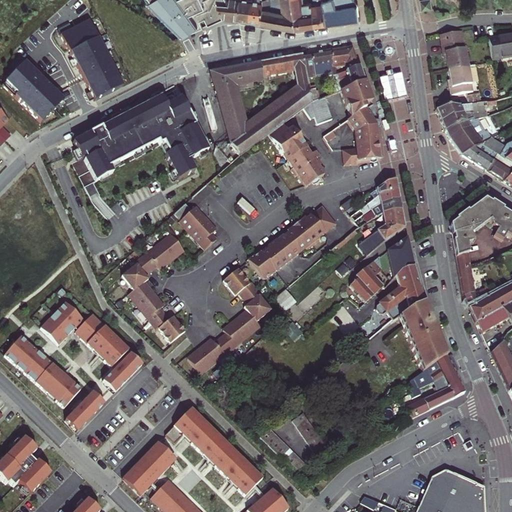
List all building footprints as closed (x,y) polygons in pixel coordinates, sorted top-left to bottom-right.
[(185,36),(225,18),(219,3),(230,3),(228,0),(153,0),(151,2),(185,36)] [(231,18),(236,19),(239,0),(228,0),(230,4),(219,3),(225,18),(231,18)] [(239,0),(236,19),(243,20),(249,21),(252,0),(239,0)] [(263,0),(252,0),(249,21),(255,22),(261,23),(264,9),(263,0)] [(263,0),(264,9),(261,23),(279,26),(296,29),(295,16),(296,16),(292,0),(283,0),(284,4),(272,5),(271,0),(263,0)] [(306,28),(316,26),(312,5),(312,3),(305,4),(304,0),(292,0),(296,16),(295,16),(296,29),(306,28)] [(323,25),(327,25),(323,1),(323,0),(314,0),(315,4),(319,26),(323,25)] [(358,6),(354,0),(323,0),(323,1),(327,25),(342,22),(356,20),(355,16),(359,16),(358,6)] [(420,0),(421,5),(432,5),(432,10),(433,10),(432,0),(420,0)] [(185,36),(151,2),(148,3),(182,37),(185,36)] [(124,85),(90,20),(61,35),(96,100),(124,85)] [(442,58),(444,57),(447,71),(467,68),(460,33),(438,37),(440,47),(442,58)] [(511,36),(501,38),(488,41),(492,61),(511,57),(511,36)] [(340,68),(342,73),(359,68),(356,57),(352,47),(330,51),(332,73),(332,77),(336,76),(334,69),(340,68)] [(314,76),(332,73),(330,51),(316,54),(302,56),(306,79),(314,78),(314,76)] [(282,125),(303,110),(309,105),(311,103),(318,101),(317,97),(316,92),(315,90),(308,91),(306,79),(302,56),(268,63),(271,75),(282,73),(293,71),(298,94),(246,133),(230,145),(239,158),(267,136),(282,125)] [(43,122),(65,99),(26,60),(6,80),(18,93),(16,95),(43,122)] [(262,77),(271,75),(268,63),(262,64),(260,64),(262,77)] [(243,122),(233,85),(261,80),(262,77),(260,64),(210,74),(227,134),(243,122)] [(470,84),(477,82),(474,66),(467,68),(470,84)] [(340,92),(364,82),(362,75),(359,68),(342,73),(336,76),(332,77),(335,94),(340,92)] [(396,68),(376,74),(381,94),(401,89),(396,68)] [(449,91),(450,97),(471,93),(470,84),(467,68),(447,71),(450,85),(447,86),(449,91)] [(191,79),(179,85),(181,92),(194,86),(191,79)] [(361,113),(372,106),(364,82),(340,92),(350,120),(361,113)] [(466,97),(468,105),(472,105),(481,104),(479,94),(466,97)] [(161,98),(73,144),(77,151),(73,153),(77,162),(85,158),(86,160),(84,161),(95,183),(113,174),(110,168),(158,143),(160,147),(163,146),(168,154),(164,156),(177,181),(194,172),(189,161),(208,152),(181,99),(165,107),(161,98)] [(309,105),(312,112),(326,106),(324,98),(318,101),(311,103),(309,105)] [(486,107),(495,106),(494,102),(481,104),(472,105),(473,114),(487,114),(486,107)] [(303,110),(310,120),(314,118),(312,112),(309,105),(303,110)] [(440,121),(462,114),(471,114),(473,114),(472,105),(468,105),(449,107),(435,111),(438,117),(440,121)] [(314,119),(329,113),(326,106),(312,112),(314,118),(314,119)] [(356,150),(357,165),(358,165),(358,163),(379,161),(379,159),(383,158),(381,137),(377,138),(376,130),(380,130),(372,106),(361,113),(350,120),(347,122),(354,134),(356,150)] [(0,113),(0,136),(6,142),(10,137),(1,128),(8,121),(0,113)] [(317,126),(331,120),(329,113),(314,119),(317,126)] [(472,116),(471,114),(462,114),(440,121),(444,131),(466,122),(473,119),(472,116)] [(466,122),(444,131),(448,139),(454,148),(461,157),(480,146),(496,156),(499,157),(504,148),(490,140),(486,132),(484,133),(477,120),(474,121),(473,119),(466,122)] [(230,145),(246,133),(243,122),(227,134),(228,138),(230,145)] [(283,156),(287,162),(306,150),(300,141),(302,139),(297,132),(295,134),(292,129),(287,132),(282,125),(267,136),(281,156),(283,156)] [(322,139),(326,144),(335,138),(332,132),(322,139)] [(230,145),(228,138),(215,149),(212,161),(222,173),(239,158),(230,145)] [(511,142),(507,145),(504,148),(499,157),(496,156),(485,172),(494,177),(503,183),(511,174),(511,165),(504,161),(511,155),(511,142)] [(480,146),(461,157),(473,164),(485,172),(496,156),(480,146)] [(315,152),(312,154),(308,148),(306,150),(287,162),(292,170),(290,171),(295,178),(297,176),(305,188),(324,176),(315,164),(320,160),(315,152)] [(357,165),(356,150),(342,152),(343,167),(357,165)] [(511,155),(504,161),(511,165),(511,174),(503,183),(511,188),(511,155)] [(85,158),(77,162),(72,165),(84,189),(95,183),(84,161),(86,160),(85,158)] [(369,195),(373,200),(377,197),(397,190),(396,185),(395,180),(384,185),(369,195)] [(359,211),(363,216),(370,211),(379,205),(399,200),(398,195),(397,190),(377,197),(373,200),(366,206),(359,211)] [(247,192),(244,199),(269,210),(272,203),(247,192)] [(352,208),(354,207),(350,200),(340,207),(345,213),(352,208)] [(370,211),(371,212),(361,218),(366,224),(381,215),(401,210),(400,205),(399,200),(379,205),(370,211)] [(468,255),(466,245),(473,243),(471,235),(488,222),(491,227),(497,231),(493,237),(501,242),(505,236),(511,240),(511,217),(484,200),(449,226),(455,259),(468,255)] [(255,219),(258,211),(241,204),(238,211),(255,219)] [(179,223),(189,234),(205,220),(199,215),(194,209),(190,212),(184,206),(174,215),(180,222),(179,223)] [(317,240),(324,235),(336,225),(322,208),(310,217),(308,215),(295,225),(313,247),(319,242),(317,240)] [(345,213),(349,218),(354,215),(356,213),(352,208),(345,213)] [(368,248),(372,253),(384,242),(404,228),(402,219),(401,210),(381,215),(384,227),(376,233),(378,235),(369,242),(371,245),(368,248)] [(353,223),(358,220),(354,215),(349,218),(353,223)] [(167,221),(172,226),(177,221),(173,216),(167,221)] [(211,235),(215,231),(205,220),(189,234),(200,246),(199,246),(204,252),(216,241),(211,235)] [(306,252),(313,247),(295,225),(282,236),(284,237),(298,255),(305,250),(306,252)] [(378,235),(376,233),(359,246),(368,256),(372,253),(368,248),(371,245),(369,242),(378,235)] [(140,259),(151,273),(156,268),(159,271),(183,252),(170,236),(140,259)] [(298,255),(284,237),(272,247),(287,264),(298,255)] [(407,239),(387,253),(392,280),(395,277),(401,271),(413,267),(410,253),(407,239)] [(269,278),(287,264),(272,247),(261,256),(260,254),(248,263),(262,281),(268,276),(269,278)] [(475,294),(470,267),(468,255),(455,259),(458,277),(462,296),(467,309),(480,303),(475,294)] [(133,292),(144,284),(143,282),(143,279),(151,273),(140,259),(133,264),(135,266),(121,278),(133,292)] [(349,288),(364,305),(382,288),(374,278),(381,273),(378,259),(355,278),(357,280),(349,288)] [(345,264),(350,269),(354,266),(349,260),(345,264)] [(347,271),(343,265),(336,272),(340,277),(347,271)] [(395,277),(397,285),(415,274),(413,267),(401,271),(395,277)] [(232,293),(236,294),(242,301),(255,290),(251,284),(249,286),(237,271),(222,283),(231,294),(232,293)] [(383,316),(386,313),(391,322),(398,317),(412,308),(424,303),(419,289),(415,274),(397,285),(399,290),(394,293),(393,292),(387,297),(388,298),(376,307),(376,311),(380,315),(383,316)] [(146,321),(150,326),(164,316),(160,310),(163,307),(144,284),(133,292),(128,296),(147,320),(146,321)] [(511,285),(492,296),(480,303),(467,309),(471,317),(475,325),(511,303),(511,285)] [(492,296),(487,287),(475,294),(480,303),(492,296)] [(255,290),(242,301),(247,308),(247,312),(246,312),(255,324),(270,312),(258,297),(260,295),(255,290)] [(284,312),(295,303),(285,292),(275,301),(284,312)] [(412,308),(398,317),(402,327),(416,316),(420,315),(423,321),(430,317),(424,303),(412,308)] [(480,335),(507,320),(511,328),(511,303),(475,325),(478,330),(480,335)] [(40,330),(44,334),(70,310),(65,304),(40,330)] [(44,334),(58,347),(75,330),(77,332),(75,333),(81,338),(79,340),(93,353),(95,352),(104,361),(103,363),(113,372),(102,384),(113,395),(140,367),(127,353),(128,352),(92,316),(84,324),(70,310),(44,334)] [(230,353),(236,348),(235,348),(259,328),(255,324),(246,312),(222,332),(225,335),(219,339),(230,353)] [(402,327),(422,374),(429,368),(435,363),(446,357),(438,337),(430,317),(423,321),(420,315),(416,316),(402,327)] [(184,333),(175,322),(173,324),(170,323),(164,316),(150,326),(155,333),(158,331),(169,346),(184,333)] [(282,327),(292,339),(300,333),(290,321),(282,327)] [(20,338),(6,354),(13,361),(30,346),(20,338)] [(224,358),(230,353),(219,339),(213,344),(211,341),(187,360),(200,376),(224,357),(224,358)] [(503,343),(490,356),(509,394),(511,392),(511,358),(510,358),(503,343)] [(55,402),(63,410),(80,391),(69,381),(67,382),(58,374),(59,372),(30,346),(13,361),(6,354),(3,357),(48,396),(49,394),(56,401),(55,402)] [(435,363),(438,369),(449,363),(446,357),(435,363)] [(411,420),(464,394),(457,379),(449,363),(438,369),(439,369),(433,374),(429,376),(431,380),(438,393),(420,402),(419,400),(413,403),(414,405),(405,409),(411,420)] [(413,381),(417,389),(431,380),(429,376),(433,374),(429,368),(422,374),(417,378),(413,381)] [(412,400),(421,395),(417,389),(413,381),(409,383),(410,384),(407,386),(411,394),(410,396),(412,400)] [(75,433),(103,405),(92,394),(64,422),(75,433)] [(191,410),(164,437),(173,446),(183,436),(191,443),(190,445),(203,458),(205,457),(215,466),(213,468),(227,481),(228,480),(238,489),(237,491),(244,498),(262,480),(191,410)] [(296,429),(307,421),(303,415),(292,422),(296,429)] [(296,429),(300,434),(311,427),(307,421),(296,429)] [(384,425),(387,431),(395,427),(392,421),(384,425)] [(304,441),(315,433),(311,427),(300,434),(304,441)] [(259,439),(264,443),(273,434),(269,429),(259,439)] [(304,441),(308,446),(319,439),(315,433),(304,441)] [(278,439),(273,434),(264,443),(269,448),(278,439)] [(8,483),(13,488),(18,484),(29,495),(49,475),(36,463),(35,464),(29,459),(36,451),(23,439),(0,463),(0,480),(6,486),(8,483)] [(269,448),(274,453),(283,444),(278,439),(269,448)] [(308,446),(313,453),(324,445),(319,439),(308,446)] [(464,445),(467,450),(474,447),(471,442),(464,445)] [(122,481),(139,498),(146,491),(144,490),(154,480),(156,481),(169,468),(168,466),(173,461),(157,444),(122,481)] [(274,453),(279,458),(288,449),(283,444),(274,453)] [(313,453),(317,459),(328,451),(324,445),(313,453)] [(279,458),(284,463),(293,454),(288,449),(279,458)] [(284,463),(289,468),(298,458),(293,454),(284,463)] [(289,468),(294,473),(303,463),(298,458),(289,468)] [(303,463),(294,473),(299,478),(308,468),(303,463)] [(430,473),(433,477),(441,473),(439,468),(430,473)] [(453,476),(474,485),(476,480),(455,471),(453,476)] [(484,511),(483,489),(474,485),(453,476),(443,472),(441,473),(433,477),(431,479),(415,511),(484,511)] [(166,484),(150,500),(161,511),(285,511),(288,510),(271,491),(263,498),(264,500),(255,508),(253,506),(246,511),(197,511),(196,510),(194,511),(185,503),(187,501),(172,487),(171,489),(166,484)] [(97,511),(87,501),(75,511),(97,511)]
